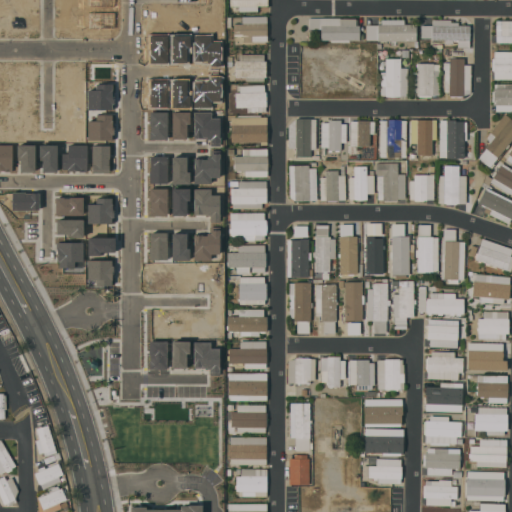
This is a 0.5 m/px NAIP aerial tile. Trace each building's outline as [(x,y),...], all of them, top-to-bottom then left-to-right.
[(267,0),(267,5),(257,5),(257,10),(238,11),(238,5),(229,5),(229,0),(267,0)] [(266,16),(267,41),(249,41),(249,35),(234,35),(234,23),(242,23),(242,16),(266,16)] [(340,17),(340,18),(355,18),(355,19),(357,19),(357,25),(359,25),(363,25),(363,30),(359,30),(359,33),(363,33),(363,39),(359,39),(359,40),(349,40),(349,42),(330,42),(330,39),(320,39),(320,29),(309,29),(309,17),(340,17)] [(395,40),(395,42),(390,42),(390,40),(377,40),(377,39),(366,39),(366,25),(377,25),(377,24),(381,23),(381,19),(404,19),(404,24),(416,24),(416,40),(395,40)] [(450,19),(450,22),(457,22),(457,25),(469,25),(469,46),(457,46),(457,41),(452,41),(452,43),(444,43),(444,39),(431,39),(431,37),(420,37),(421,25),(431,25),(431,19),(450,19)] [(511,19),(511,42),(495,42),(495,19),(511,19)] [(511,51),(511,78),(493,78),(493,71),(493,70),(491,70),(492,58),(493,58),(493,56),(493,51),(511,51)] [(263,54),(263,60),(266,60),(266,77),(263,77),(263,80),(245,80),(245,76),(235,76),(235,60),(239,60),(239,54),(263,54)] [(444,69),(442,69),(443,61),(448,62),(449,57),(450,57),(450,56),(455,56),(455,57),(464,57),(464,64),(471,64),(470,93),(463,95),(462,95),(462,96),(449,96),(449,95),(448,95),(448,91),(444,91),(444,69)] [(380,71),(385,71),(385,58),(400,58),(400,67),(407,67),(407,95),(400,95),(400,96),(385,96),(385,95),(380,95),(380,71)] [(412,72),(416,72),(416,62),(433,63),(433,64),(439,64),(439,94),(432,94),(432,95),(430,95),(430,97),(418,97),(418,95),(416,95),(416,92),(412,92),(412,72)] [(511,83),(511,110),(495,110),(495,104),(493,104),(493,102),(492,102),(492,90),(493,90),(493,88),(494,83),(511,83)] [(235,92),(237,92),(237,85),(264,84),(264,91),(266,91),(266,106),(265,106),(265,111),(247,112),(247,107),(235,107),(235,92)] [(511,138),(508,144),(509,144),(506,148),(505,147),(495,159),(496,160),(490,167),(477,157),(489,143),(486,137),(489,132),(503,113),(511,120),(511,138)] [(231,122),(228,122),(228,117),(231,117),(231,116),(267,116),(267,144),(260,144),(260,142),(231,142),(231,122)] [(315,148),(310,148),(310,156),(295,156),(295,147),(288,147),(288,124),(296,118),(310,118),(316,118),(315,148)] [(346,141),(340,141),(340,143),(341,143),(341,148),(340,148),(340,150),(339,149),(339,151),(334,151),(334,149),(331,149),(331,151),(328,151),(328,147),(325,147),(325,154),(320,154),(321,122),(328,122),(328,119),(340,119),(340,123),(346,123),(346,141)] [(350,120),(357,120),(357,119),(369,120),(374,121),(374,133),(369,133),(369,145),(349,145),(350,120)] [(406,156),(398,156),(398,158),(394,158),(394,157),(378,156),(378,119),(386,119),(401,119),(406,119),(406,156)] [(410,119),(436,119),(435,138),(431,138),(431,154),(416,154),(416,143),(410,143),(410,119)] [(439,119),(455,119),(455,121),(466,121),(466,139),(464,139),(464,157),(446,157),(439,157),(439,119)] [(267,148),(267,176),(244,176),(244,170),(241,170),(241,171),(236,171),(236,170),(234,170),(234,168),(233,168),(233,164),(234,164),(234,155),(242,155),(242,148),(267,148)] [(397,162),(397,173),(405,173),(405,198),(398,198),(398,200),(397,200),(397,201),(384,201),(384,199),(377,199),(377,189),(376,189),(376,176),(377,176),(377,174),(376,174),(376,171),(377,171),(377,168),(376,168),(376,165),(377,165),(377,162),(397,162)] [(511,168),(511,194),(490,181),(488,185),(483,181),(487,175),(491,178),(492,176),(491,175),(494,171),(495,171),(498,167),(496,166),(497,163),(499,165),(501,162),(511,168)] [(289,165),(309,164),(309,168),(316,167),(317,199),(294,200),(290,197),(289,165)] [(366,174),(373,174),(374,193),(367,193),(367,199),(366,199),(366,200),(355,200),(355,199),(354,199),(354,198),(349,198),(348,176),(354,176),(354,166),(366,165),(366,174)] [(409,180),(414,180),(414,174),(429,174),(430,165),(434,165),(433,199),(426,199),(426,200),(423,200),(414,200),(414,199),(409,199),(409,180)] [(438,175),(444,175),(444,165),(458,165),(458,175),(465,175),(465,203),(456,203),(456,204),(445,204),(445,203),(438,203),(438,175)] [(345,199),(338,199),(338,200),(326,200),(326,199),(320,199),(320,177),(325,176),(325,170),(338,169),(338,174),(345,174),(345,199)] [(238,187),(238,180),(266,180),(266,188),(267,188),(267,202),(261,202),(261,208),(232,208),(232,202),(231,202),(231,187),(238,187)] [(511,199),(511,219),(510,218),(507,223),(483,211),(486,206),(478,202),(484,189),(485,189),(486,187),(511,199)] [(264,212),(264,219),(266,219),(266,220),(267,220),(267,233),(266,233),(266,234),(264,234),(264,240),(238,240),(238,234),(237,234),(237,235),(232,236),(232,234),(231,234),(231,232),(229,232),(229,228),(231,228),(231,219),(230,219),(230,212),(264,212)] [(360,267),(355,267),(355,273),(353,273),(353,275),(348,275),(348,273),(340,273),(340,263),(339,263),(339,258),(340,258),(340,256),(338,256),(337,249),(340,249),(339,223),(352,223),(352,236),(360,235),(360,267)] [(335,258),(329,258),(330,258),(330,262),(329,262),(329,266),(330,266),(330,270),(329,270),(329,271),(327,271),(327,272),(323,272),(323,271),(314,271),(314,256),(312,256),(312,251),(314,251),(314,235),(315,235),(315,224),(328,224),(328,236),(330,236),(330,238),(335,238),(335,258)] [(386,256),(380,256),(380,260),(381,260),(381,264),(380,264),(380,266),(378,266),(378,267),(375,267),(375,270),(365,270),(365,266),(366,266),(365,256),(363,256),(363,251),(365,251),(365,235),(365,224),(378,225),(378,235),(380,235),(380,237),(385,237),(386,256)] [(409,274),(391,273),(392,224),(405,224),(405,236),(409,236),(409,274)] [(430,224),(430,236),(433,236),(438,237),(437,273),(424,272),(424,275),(417,275),(417,256),(415,256),(415,249),(417,249),(417,243),(416,243),(416,238),(417,238),(418,224),(430,224)] [(307,225),(307,236),(293,236),(294,225),(307,225)] [(441,240),(443,240),(443,228),(456,229),(455,240),(459,240),(459,241),(463,241),(463,279),(458,279),(458,282),(448,282),(448,279),(446,279),(446,278),(441,278),(441,240)] [(287,239),(299,240),(299,238),(308,238),(308,252),(310,252),(310,259),(308,259),(308,276),(287,276),(287,239)] [(511,248),(510,255),(511,255),(511,265),(510,271),(495,266),(495,267),(492,265),(489,264),(488,265),(485,263),(485,262),(481,261),(481,262),(477,261),(478,260),(475,259),(475,257),(474,256),(476,252),(477,252),(482,238),(511,248)] [(264,244),(264,251),(265,251),(265,266),(264,266),(264,272),(251,272),(251,266),(249,266),(249,272),(236,273),(236,266),(234,266),(234,267),(229,267),(229,266),(227,266),(227,252),(238,251),(237,244),(264,244)] [(510,276),(509,283),(510,284),(508,298),(503,298),(503,303),(478,301),(479,296),(472,295),(473,280),(474,280),(475,277),(471,277),(471,274),(468,274),(468,271),(477,271),(476,273),(510,276)] [(264,276),(264,283),(264,285),(266,285),(266,296),(264,296),(264,303),(240,303),(240,298),(239,298),(239,295),(240,295),(240,289),(238,289),(238,285),(239,285),(239,276),(264,276)] [(367,288),(372,288),(372,282),(382,282),(382,278),(387,278),(387,288),(388,288),(388,299),(387,299),(387,300),(389,300),(389,305),(387,305),(387,320),(386,320),(386,332),(373,332),(373,320),(372,320),(372,319),(367,319),(367,288)] [(393,293),(398,293),(398,286),(397,286),(397,284),(393,284),(393,280),(413,280),(413,288),(414,288),(414,291),(413,291),(413,299),(416,299),(416,303),(415,303),(415,308),(413,308),(413,316),(406,316),(406,328),(394,328),(394,316),(393,316),(393,293)] [(310,302),(312,302),(312,307),(310,307),(310,320),(309,320),(309,332),(296,332),(297,320),(293,320),(293,317),(289,317),(289,282),(294,282),(294,281),(310,282),(310,302)] [(362,281),(362,294),(364,294),(364,303),(362,303),(362,320),(344,320),(344,303),(344,281),(362,281)] [(335,284),(336,320),(335,320),(335,332),(322,332),(322,320),(321,320),(321,315),(315,315),(315,284),(335,284)] [(417,288),(425,288),(425,311),(417,311),(417,288)] [(455,292),(454,298),(463,298),(463,307),(464,307),(464,311),(463,311),(463,313),(460,313),(460,314),(456,314),(456,313),(448,313),(448,315),(444,315),(444,313),(442,313),(442,314),(437,314),(437,313),(426,313),(426,298),(430,298),(430,292),(455,292)] [(263,308),(263,316),(267,316),(266,330),(264,330),(264,332),(259,332),(259,335),(240,335),(240,330),(233,330),(233,331),(229,331),(229,330),(227,330),(227,329),(226,329),(226,325),(227,325),(227,315),(238,316),(238,308),(263,308)] [(508,311),(507,318),(509,318),(508,332),(505,332),(505,339),(478,338),(478,330),(477,330),(477,327),(478,327),(478,318),(483,318),(483,310),(508,311)] [(426,346),(427,336),(426,336),(427,326),(428,318),(458,319),(457,347),(426,346)] [(359,322),(359,334),(347,334),(347,321),(359,322)] [(265,340),(265,348),(266,348),(266,351),(267,351),(267,362),(266,362),(266,363),(265,363),(265,368),(244,368),(244,362),(242,362),(242,363),(237,363),(237,362),(232,362),(232,367),(229,367),(229,359),(227,359),(227,355),(229,355),(229,352),(227,352),(227,349),(228,349),(228,348),(240,348),(240,340),(265,340)] [(507,342),(507,350),(508,350),(507,365),(507,370),(488,370),(488,364),(472,364),(472,349),(482,349),(482,342),(507,342)] [(427,378),(427,371),(426,371),(426,369),(425,369),(426,357),(427,356),(430,356),(431,350),(454,351),(454,357),(463,357),(462,372),(458,372),(458,379),(427,378)] [(297,357),(298,356),(302,356),(302,357),(303,357),(304,356),(308,356),(308,357),(310,357),(310,358),(315,358),(314,379),(310,379),(310,383),(309,383),(309,384),(306,383),(300,382),(300,384),(297,384),(297,383),(288,382),(288,360),(296,357),(297,357)] [(320,357),(327,357),(327,356),(340,356),(340,359),(345,360),(345,378),(340,378),(340,386),(332,386),(332,387),(329,387),(329,386),(327,386),(327,384),(326,384),(326,381),(320,381),(320,357)] [(377,359),(384,359),(384,358),(399,358),(399,359),(402,359),(402,364),(403,364),(403,373),(404,373),(404,382),(403,382),(403,388),(398,388),(398,390),(393,390),(393,388),(389,388),(389,389),(386,389),(386,388),(377,388),(377,359)] [(349,359),(368,359),(368,362),(373,362),(373,380),(369,380),(369,384),(357,384),(357,383),(349,384),(349,359)] [(266,372),(266,380),(267,380),(267,394),(266,394),(266,400),(228,400),(228,372),(266,372)] [(507,375),(507,382),(508,382),(508,397),(506,397),(506,402),(488,401),(488,396),(477,396),(477,394),(476,394),(476,391),(477,391),(477,387),(476,387),(476,385),(477,385),(477,379),(474,379),(474,377),(469,377),(470,374),(507,375)] [(425,410),(426,386),(440,386),(440,381),(462,382),(461,411),(425,410)] [(401,398),(401,405),(402,405),(402,414),(401,414),(401,423),(400,423),(400,426),(365,426),(365,423),(364,423),(364,405),(365,405),(365,398),(401,398)] [(290,403),(309,402),(310,409),(311,414),(309,414),(309,419),(311,419),(311,422),(309,422),(309,423),(311,423),(311,429),(309,429),(310,437),(309,437),(309,448),(312,448),(312,453),(308,453),(308,450),(295,450),(295,437),(290,437),(290,403)] [(265,404),(265,411),(266,411),(266,412),(267,412),(267,425),(266,425),(266,426),(265,426),(265,432),(236,432),(237,426),(231,426),(231,411),(237,411),(237,404),(265,404)] [(485,434),(485,430),(474,429),(475,413),(478,413),(478,406),(506,407),(506,413),(507,413),(507,430),(504,430),(504,435),(485,434)] [(425,441),(425,435),(424,435),(425,434),(423,434),(424,420),(425,421),(425,419),(429,420),(429,415),(449,416),(449,421),(461,421),(461,422),(462,422),(462,427),(461,427),(460,436),(456,435),(456,438),(461,438),(461,443),(425,441)] [(48,424),(56,452),(45,456),(43,451),(39,453),(35,440),(39,438),(36,428),(48,424)] [(400,428),(400,436),(401,436),(401,447),(400,447),(400,448),(400,453),(381,453),(381,447),(379,447),(379,448),(375,448),(375,447),(374,447),(374,435),(375,435),(376,428),(400,428)] [(266,436),(266,445),(267,445),(267,456),(266,456),(266,464),(230,464),(230,458),(227,458),(227,443),(230,443),(230,436),(266,436)] [(476,466),(476,460),(470,460),(470,457),(469,457),(469,452),(470,452),(470,445),(479,445),(479,438),(506,439),(506,448),(507,448),(507,459),(506,459),(506,466),(476,466)] [(0,439),(16,465),(11,468),(12,469),(7,472),(5,470),(0,473),(0,439)] [(460,448),(460,454),(461,454),(461,459),(459,459),(459,468),(451,467),(451,474),(426,474),(427,467),(424,467),(424,464),(423,464),(423,454),(424,454),(424,452),(427,452),(427,447),(460,448)] [(289,458),(294,458),(294,454),(307,454),(307,458),(309,458),(309,483),(289,483),(289,458)] [(378,482),(378,477),(377,477),(377,479),(373,479),(373,477),(368,477),(368,475),(367,475),(367,470),(368,471),(368,465),(376,465),(376,462),(373,462),(373,457),(401,458),(400,466),(401,466),(401,478),(400,478),(400,483),(378,482)] [(38,471),(37,468),(44,465),(45,468),(58,462),(63,473),(58,476),(61,481),(43,489),(40,483),(39,483),(35,472),(38,471)] [(266,495),(239,496),(239,490),(236,490),(236,475),(241,475),(241,468),(266,468),(266,495)] [(487,496),(465,495),(465,470),(505,471),(505,478),(506,478),(506,480),(506,492),(505,492),(505,493),(504,493),(504,497),(487,496)] [(0,495),(0,477),(4,476),(6,480),(11,477),(18,490),(15,497),(17,502),(7,505),(6,503),(4,503),(0,495)] [(438,480),(438,479),(451,479),(451,485),(457,486),(456,498),(450,498),(450,505),(425,504),(425,497),(423,497),(423,496),(423,484),(425,484),(425,480),(438,480)] [(50,492),(48,488),(57,485),(59,488),(61,487),(62,489),(65,488),(66,492),(65,493),(67,497),(66,497),(66,499),(59,502),(59,503),(66,500),(68,505),(67,505),(68,508),(64,510),(63,507),(50,511),(39,511),(38,510),(37,498),(50,492)] [(504,503),(504,510),(505,510),(505,511),(468,511),(469,509),(479,510),(479,504),(474,504),(474,500),(480,500),(480,502),(504,503)] [(228,511),(228,503),(267,503),(267,511),(228,511)]
